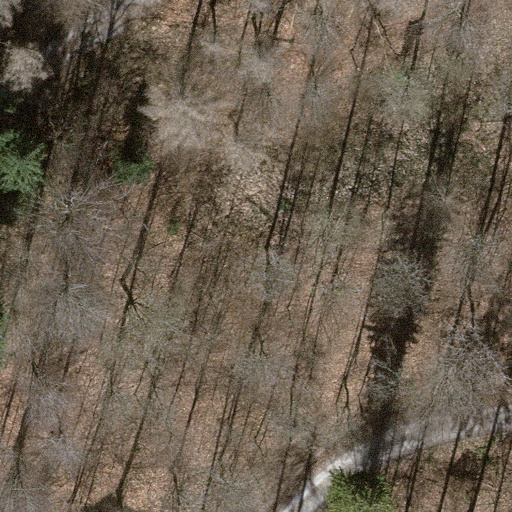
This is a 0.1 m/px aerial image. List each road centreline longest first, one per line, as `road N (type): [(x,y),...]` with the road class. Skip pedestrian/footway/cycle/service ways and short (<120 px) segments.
road 1 (track): [(511,404),(411,426),(296,511)]
road 2 (track): [(124,0),(0,100)]
